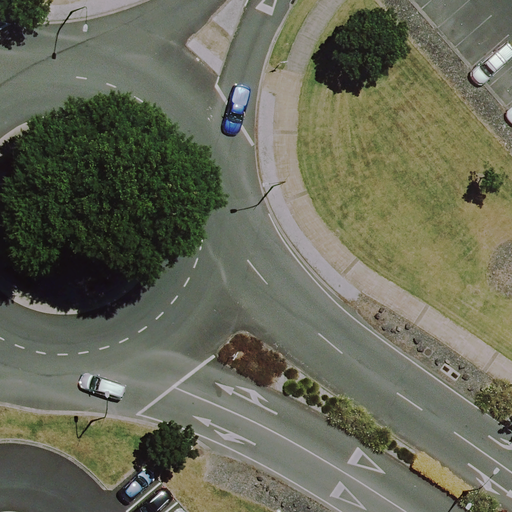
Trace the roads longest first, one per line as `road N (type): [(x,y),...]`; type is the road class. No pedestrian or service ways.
road 1 (tertiary): [(223,223),(257,273),(335,348),(511,473)]
road 2 (tertiary): [(405,511),(296,443),(115,365)]
road 3 (tertiary): [(23,64),(63,58),(142,78),(185,119),(215,164),(223,223)]
road 4 (tertiary): [(223,223),(214,270),(191,311),(157,343),(115,365)]
